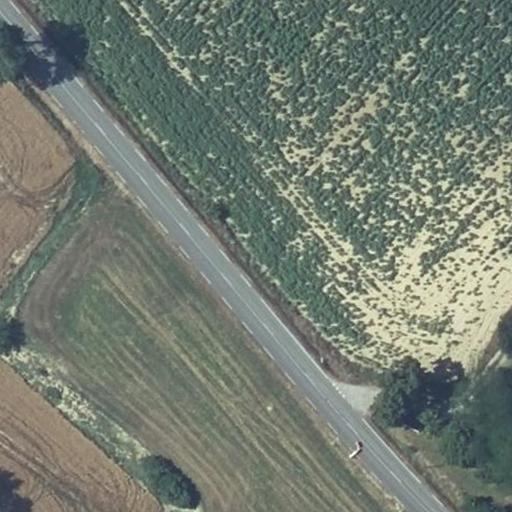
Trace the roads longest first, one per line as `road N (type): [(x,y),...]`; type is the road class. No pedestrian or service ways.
road 1 (primary): [(0,4),(430,511)]
road 2 (track): [(341,416),(468,403),(511,444)]
